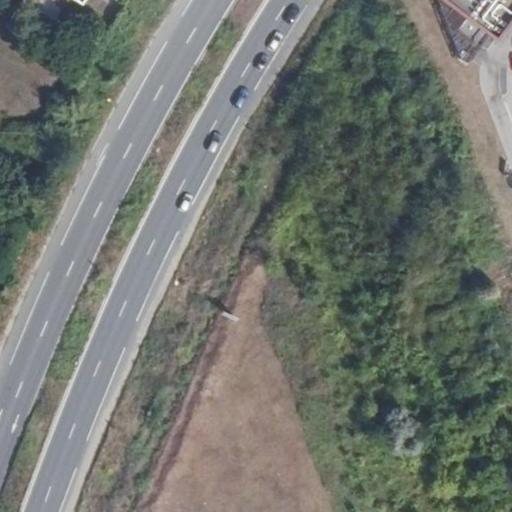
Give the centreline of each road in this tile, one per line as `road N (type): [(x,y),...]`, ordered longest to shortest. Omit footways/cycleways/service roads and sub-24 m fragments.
road 1 (primary): [(38,511),(127,295),(286,0)]
road 2 (primary): [(213,0),(116,167),(0,437)]
